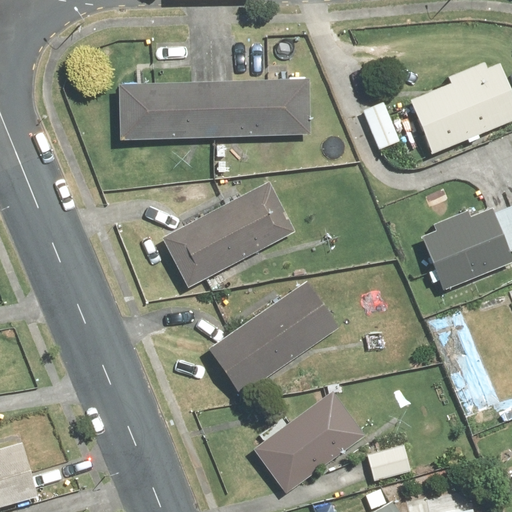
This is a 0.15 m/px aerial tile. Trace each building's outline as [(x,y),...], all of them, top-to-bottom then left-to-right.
[(406,100),(429,155),(511,121),(511,101),(496,64),(485,68),(482,62),(444,78),(446,84),(406,100)] [(306,80),(115,86),(117,142),(308,136),(306,80)] [(266,182),(158,239),(185,289),(293,232),(266,182)] [(432,233),(417,238),(439,292),(511,263),(511,262),(508,253),(511,251),(511,205),(492,214),(489,208),(467,217),(465,211),(429,225),(432,233)] [(304,281),(205,350),(238,398),(337,328),(304,281)] [(330,392),(251,449),(284,494),(363,436),(330,392)] [(19,444),(0,449),(0,506),(33,498),(19,444)] [(401,445),(364,455),(370,481),(408,471),(401,445)] [(395,511),(389,501),(371,511),(395,511)]
